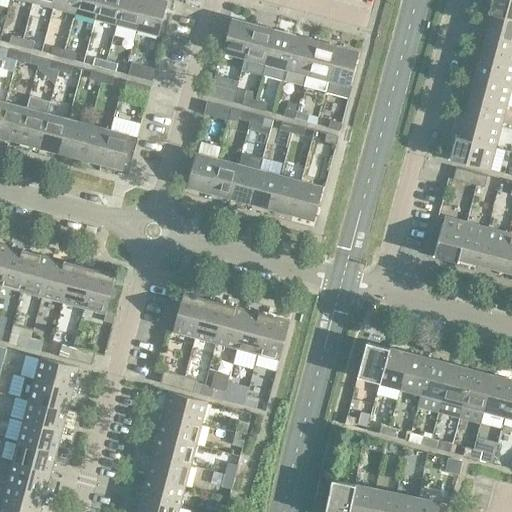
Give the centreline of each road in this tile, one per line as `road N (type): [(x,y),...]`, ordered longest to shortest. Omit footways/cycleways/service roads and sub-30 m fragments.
road 1 (residential): [(381,290),(459,0)]
road 2 (residential): [(77,511),(145,254)]
road 3 (residential): [(157,209),(213,0)]
road 4 (tertiary): [(511,324),(381,290)]
road 5 (tertiary): [(129,225),(0,190)]
road 6 (tertiary): [(301,269),(174,236)]
